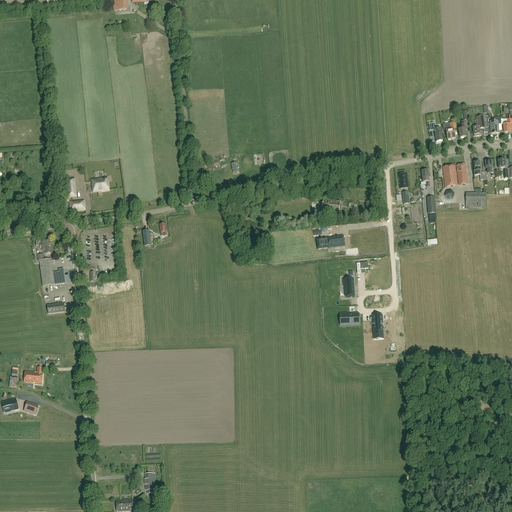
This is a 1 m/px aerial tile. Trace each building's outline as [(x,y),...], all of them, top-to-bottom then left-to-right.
[(113,0),(114,11),(127,10),(126,0),(113,0)] [(480,135),(479,127),(482,127),(482,129),(486,129),(484,116),(480,117),(480,120),(478,121),(478,120),(472,121),(473,128),(474,136),(474,137),(480,136),(480,135)] [(511,117),(511,116),(506,116),(507,124),(503,125),(504,133),(510,133),(510,129),(511,129),(511,124),(511,117)] [(494,118),(494,122),(490,122),(491,134),(499,133),(498,125),(501,125),(501,118),(494,118)] [(452,123),(449,124),(443,125),(444,131),(446,130),(447,140),(455,139),(454,133),(453,129),(453,128),(456,128),(455,120),(451,120),(452,123)] [(461,125),(462,129),(459,130),(460,138),(466,137),(465,131),(467,131),(465,124),(466,124),(465,121),(460,122),(461,125)] [(437,143),(443,142),(441,133),(441,134),(440,129),(436,130),(435,124),(428,125),(429,132),(434,131),(437,143)] [(493,169),(492,169),(492,161),(485,162),(486,169),(486,172),(490,171),(490,177),(493,176),(493,169)] [(459,186),(468,184),(465,164),(456,166),(459,186)] [(445,187),(457,186),(455,166),(443,167),(445,187)] [(428,171),(422,172),(423,183),(426,182),(427,187),(430,187),(429,178),(430,177),(430,174),(428,174),(428,171)] [(475,172),(475,171),(474,172),(474,176),(480,176),(480,181),(484,181),(483,172),(481,173),(480,171),(475,172)] [(400,189),(409,188),(407,174),(398,175),(400,189)] [(108,178),(91,180),(93,193),(110,191),(108,178)] [(453,199),(455,194),(452,190),(447,191),(445,196),(448,200),(453,199)] [(466,202),(465,209),(469,209),(469,207),(485,208),(486,203),(486,195),(486,193),(466,193),(466,194),(466,202)] [(435,207),(434,197),(426,198),(427,207),(427,214),(436,213),(435,210),(435,207)] [(84,201),(69,202),(70,212),(85,211),(84,201)] [(341,203),(323,201),(322,213),(339,215),(341,203)] [(144,247),(152,246),(150,231),(142,232),(144,247)] [(344,236),(330,238),(331,248),(345,246),(344,236)] [(331,248),(330,238),(316,240),(318,250),(331,248)] [(45,255),(53,254),(51,241),(42,242),(43,253),(45,253),(45,255)] [(39,261),(43,287),(66,284),(64,270),(59,270),(60,274),(53,275),(52,264),(54,263),(54,259),(44,260),(44,255),(37,256),(38,262),(39,261)] [(369,268),(369,262),(361,262),(362,265),(361,265),(361,262),(357,262),(358,273),(361,273),(361,266),(362,266),(362,268),(369,268)] [(372,274),(365,275),(366,288),(378,287),(378,286),(382,286),(381,275),(372,276),(372,274)] [(345,281),(344,281),(344,286),(345,286),(345,288),(346,298),(354,297),(354,288),(353,279),(345,280),(345,281)] [(63,303),(48,306),(49,315),(65,313),(63,303)] [(347,314),(340,314),(340,322),(344,321),(344,325),(359,325),(359,315),(347,315),(347,314)] [(375,316),(373,316),(374,340),(383,340),(382,316),(380,316),(379,316),(376,316),(375,316)] [(0,364),(0,369),(3,369),(3,374),(9,374),(8,364),(0,364)] [(42,374),(43,369),(37,368),(37,373),(25,372),(24,383),(41,384),(42,374)] [(17,388),(18,378),(10,377),(9,387),(17,388)] [(16,400),(2,404),(5,413),(4,410),(11,409),(11,412),(18,410),(16,400)] [(27,404),(24,411),(30,413),(33,406),(27,404)] [(154,474),(146,474),(146,491),(154,491),(154,474)] [(130,510),(133,509),(133,500),(116,501),(117,511),(119,511),(118,511),(129,511),(130,511),(130,510)]
